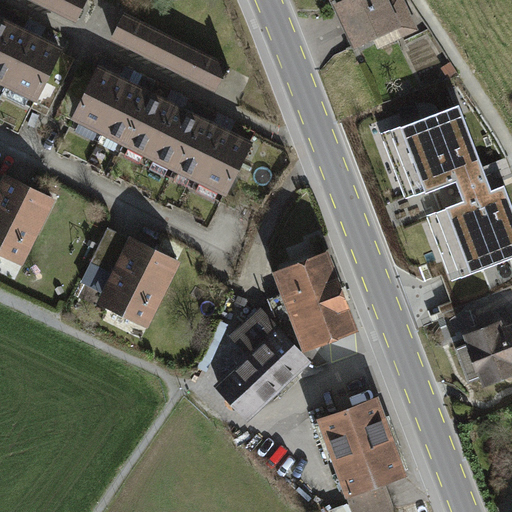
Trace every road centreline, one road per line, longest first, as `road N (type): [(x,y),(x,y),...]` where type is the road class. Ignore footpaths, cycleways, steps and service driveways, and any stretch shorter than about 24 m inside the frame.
road 1 (tertiary): [(466,511),(268,0)]
road 2 (track): [(511,148),(419,0)]
road 3 (unknown): [(320,132),(260,267)]
